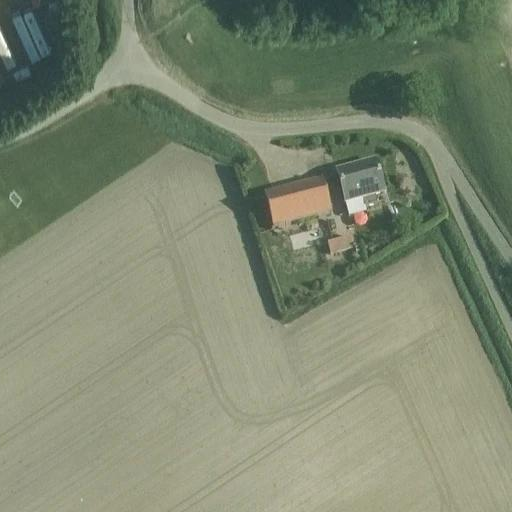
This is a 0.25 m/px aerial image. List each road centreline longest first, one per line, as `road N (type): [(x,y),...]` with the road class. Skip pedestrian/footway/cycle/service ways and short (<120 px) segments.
road 1 (unclassified): [(436,148),(391,122),(231,125),(137,61)]
road 2 (unclassified): [(511,330),(436,148)]
road 3 (unclassified): [(0,139),(137,61)]
road 4 (unclassified): [(511,261),(436,148)]
